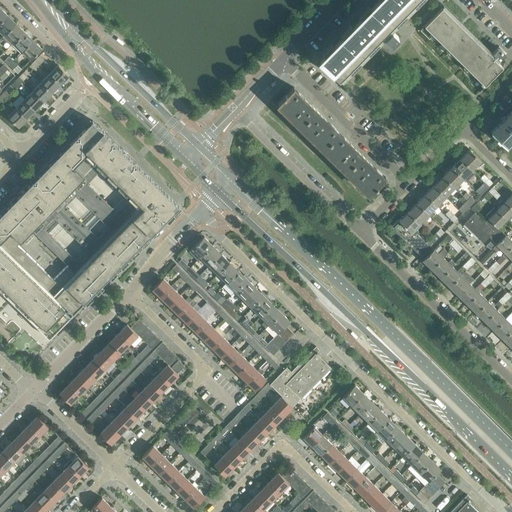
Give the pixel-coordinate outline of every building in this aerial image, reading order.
[(385,38),(392,45),(399,37),(392,30),(391,31),(389,28),(416,0),(378,0),(373,6),(369,2),(356,15),(360,19),(320,60),(339,79),(382,35),(385,37),(385,38)] [(420,30),(429,39),(434,33),(451,16),(442,7),(420,30)] [(0,32),(3,36),(16,23),(7,15),(0,21),(0,32)] [(460,24),(451,16),(434,33),(437,36),(436,37),(442,42),(460,24)] [(24,31),(16,23),(3,36),(12,44),(24,31)] [(468,33),(460,24),(442,42),(447,48),(448,47),(451,50),(468,33)] [(22,51),(33,40),(24,31),(12,44),(20,52),(22,51)] [(453,54),(459,59),(477,41),(468,33),(451,50),(454,52),(453,54)] [(42,48),(33,40),(22,51),(31,59),(42,48)] [(466,64),(468,67),(485,49),(477,41),(459,59),(464,65),(466,64)] [(490,54),(494,58),(502,66),(502,56),(506,53),(499,46),(490,54)] [(490,54),(485,49),(468,67),(471,69),(470,70),(476,76),(494,58),(490,54)] [(10,62),(11,63),(13,61),(8,56),(4,60),(8,64),(10,62)] [(502,66),(494,58),(476,76),(482,82),(483,81),(485,83),(484,84),(485,85),(503,67),(502,66)] [(37,62),(38,61),(36,59),(31,64),(35,68),(39,64),(37,62)] [(58,65),(49,73),(60,84),(69,75),(58,65)] [(23,72),(19,76),(21,78),(20,79),(22,81),(27,76),(23,72)] [(49,73),(41,82),(52,92),(60,84),(49,73)] [(44,101),(52,92),(41,82),(33,90),(44,101)] [(297,120),(302,125),(316,110),(293,88),(294,87),(285,96),(284,95),(283,97),(278,103),(279,103),(288,111),(287,112),(296,121),(297,120)] [(33,90),(24,99),(35,110),(44,101),(33,90)] [(24,99),(16,107),(27,118),(35,110),(24,99)] [(7,116),(18,127),(27,118),(16,107),(7,116)] [(507,145),(511,139),(511,109),(505,117),(505,116),(500,119),(501,121),(491,131),(496,136),(498,139),(499,138),(506,146),(507,145)] [(339,133),(316,110),(302,125),(307,130),(306,130),(315,139),(316,139),(325,147),(339,133)] [(7,207),(1,214),(0,214),(0,284),(40,323),(37,326),(49,337),(52,335),(55,332),(61,325),(77,309),(83,302),(87,298),(94,292),(95,291),(104,281),(109,276),(116,269),(119,265),(126,258),(130,255),(137,248),(140,244),(147,237),(151,233),(158,226),(167,217),(179,204),(136,163),(92,120),(70,143),(64,149),(60,153),(53,160),(49,164),(43,171),(39,175),(32,181),(28,186),(22,192),(18,196),(11,203),(8,206),(7,207)] [(342,165),(347,170),(361,155),(339,133),(325,147),(333,156),(333,157),(342,166),(342,165)] [(469,149),(461,158),(472,169),(481,160),(469,149)] [(377,186),(386,177),(385,177),(384,178),(361,155),(347,170),(352,174),(352,175),(361,184),(361,183),(370,192),(369,193),(370,193),(375,187),(376,188),(378,186),(377,186)] [(472,169),(461,158),(452,167),(463,178),(466,182),(475,173),(475,172),(472,169)] [(463,178),(452,167),(443,176),(454,187),(457,190),(461,186),(458,183),(463,178)] [(480,177),(484,182),(488,178),(483,174),(480,177)] [(454,187),(443,176),(434,185),(446,196),(445,196),(448,199),(452,195),(449,192),(454,187)] [(488,178),(484,182),(489,186),(492,182),(488,178)] [(483,184),(476,191),(480,195),(487,187),(483,184)] [(445,196),(446,196),(434,185),(426,194),(437,205),(440,208),(443,204),(440,201),(445,196)] [(462,195),(467,199),(471,195),(466,191),(462,195)] [(437,205),(426,194),(417,202),(428,214),(431,217),(434,213),(432,210),(437,205)] [(475,200),(471,195),(467,199),(458,208),(463,213),(475,200)] [(511,212),(511,207),(505,201),(502,198),(498,202),(501,205),(497,209),(506,219),(511,212)] [(417,202),(408,211),(420,223),(421,223),(420,222),(428,214),(417,202)] [(475,212),(480,207),(477,203),(471,208),(475,212)] [(485,215),(488,218),(497,227),(498,227),(506,219),(497,209),(494,207),(485,215)] [(449,209),(445,213),(449,217),(453,214),(449,209)] [(408,211),(400,220),(412,232),(420,223),(408,211)] [(498,227),(497,227),(488,218),(484,222),(475,212),(464,223),(483,242),(489,236),(496,243),(505,234),(498,227)] [(457,218),(453,214),(449,217),(454,222),(457,218)] [(391,227),(420,256),(430,246),(426,242),(418,235),(416,237),(412,232),(400,220),(398,219),(391,227)] [(440,228),(435,233),(439,237),(444,232),(440,228)] [(435,233),(433,235),(431,237),(434,241),(439,237),(435,233)] [(444,238),(453,247),(457,243),(448,234),(444,238)] [(511,240),(505,234),(496,243),(492,248),(495,251),(500,247),(505,252),(511,244),(511,240)] [(197,260),(201,257),(212,245),(204,237),(204,236),(203,236),(189,251),(197,260)] [(431,237),(426,242),(430,246),(434,241),(431,237)] [(457,243),(453,247),(458,252),(462,248),(457,243)] [(508,255),(511,259),(511,244),(505,252),(502,255),(506,258),(508,255)] [(221,253),(212,245),(201,257),(209,265),(221,253)] [(432,268),(443,257),(447,253),(443,249),(439,253),(434,248),(422,259),(432,268)] [(491,248),(479,261),(483,264),(495,252),(491,248)] [(209,265),(218,274),(229,262),(221,253),(209,265),(209,266),(209,265)] [(498,258),(496,256),(489,263),(492,265),(495,261),(498,258)] [(448,262),(443,257),(432,268),(440,277),(452,266),(454,263),(451,259),(448,262)] [(475,260),(471,257),(467,261),(470,265),(475,260)] [(181,259),(178,262),(184,267),(187,264),(181,259)] [(466,269),(470,265),(467,261),(462,266),(466,269)] [(226,282),(238,270),(229,262),(218,274),(226,282)] [(177,272),(180,269),(176,264),(172,268),(177,272)] [(457,271),(452,266),(440,277),(449,286),(461,274),(463,272),(459,268),(457,271)] [(190,267),(187,271),(191,275),(195,271),(191,267),(190,267)] [(226,282),(235,290),(246,278),(238,270),(226,282)] [(469,283),(461,274),(449,286),(458,295),(469,283)] [(493,278),(489,274),(485,279),(489,282),(493,278)] [(204,281),(199,276),(195,279),(201,284),(204,281)] [(161,297),(171,286),(163,278),(163,277),(152,289),(161,297)] [(255,286),(255,287),(246,278),(235,290),(243,299),(255,287),(255,286)] [(484,287),(489,282),(485,279),(480,283),(484,287)] [(465,302),(467,303),(478,292),(481,289),(477,285),(474,288),(469,283),(458,295),(465,302)] [(180,295),(171,286),(161,297),(169,305),(180,295)] [(207,291),(213,296),(215,292),(210,287),(207,291)] [(244,299),(252,307),(264,295),(255,287),(243,299),(244,299)] [(218,301),(221,298),(215,292),(213,296),(218,301)] [(487,301),(478,292),(467,303),(476,312),(487,301)] [(202,297),(207,302),(210,298),(206,293),(202,297)] [(169,305),(178,314),(188,303),(180,295),(169,305)] [(260,315),(260,316),(272,304),(274,302),(268,297),(267,298),(264,295),(252,307),(260,315)] [(210,298),(207,302),(211,306),(215,302),(210,298)] [(226,299),(221,304),(230,313),(233,310),(228,304),(230,302),(226,299)] [(485,321),(496,309),(487,301),(476,312),(485,321)] [(188,303),(178,314),(186,322),(197,311),(188,303)] [(265,328),(269,324),(281,312),(272,304),(273,304),(272,304),(260,316),(261,316),(265,320),(261,324),(265,328)] [(505,318),(496,309),(485,321),(494,329),(505,318)] [(223,310),(219,314),(224,318),(227,315),(223,310)] [(235,318),(238,315),(233,310),(230,313),(235,318)] [(186,322),(195,331),(205,320),(197,311),(186,322)] [(277,332),(278,333),(281,329),(285,325),(290,321),(289,320),(281,312),(269,324),(277,332)] [(232,319),(227,315),(224,318),(228,323),(232,319)] [(139,318),(130,327),(134,331),(143,323),(139,318)] [(503,338),(511,328),(511,324),(505,318),(494,329),(503,338)] [(205,320),(195,331),(204,339),(214,328),(205,320)] [(242,324),(247,329),(250,326),(245,321),(242,324)] [(143,323),(134,331),(138,335),(139,335),(147,327),(143,323)] [(134,331),(130,327),(127,324),(126,324),(127,324),(118,333),(129,343),(137,335),(138,335),(134,331)] [(294,334),(285,325),(281,329),(290,338),(294,334)] [(252,335),(255,331),(250,326),(247,329),(252,335)] [(139,335),(143,340),(151,331),(147,327),(139,335)] [(240,327),(236,331),(241,335),(245,331),(240,327)] [(204,339),(212,347),(223,337),(214,328),(204,339)] [(511,328),(503,338),(511,347),(511,346),(511,328)] [(290,338),(281,329),(278,333),(277,334),(285,342),(290,338)] [(156,335),(151,331),(143,340),(147,344),(156,335)] [(249,336),(245,331),(241,335),(245,339),(249,336)] [(121,352),(129,343),(118,333),(110,341),(121,352)] [(277,334),(273,338),(281,346),(285,342),(277,334)] [(160,339),(156,335),(147,344),(148,344),(152,348),(160,339)] [(223,337),(212,347),(221,356),(231,345),(223,337)] [(259,341),(264,346),(267,343),(262,338),(259,341)] [(277,350),(281,346),(273,338),(268,342),(277,350)] [(110,341),(102,350),(112,360),(121,352),(110,341)] [(158,354),(166,346),(162,342),(154,350),(158,354)] [(268,342),(267,343),(264,346),(273,355),(277,350),(268,342)] [(143,349),(147,353),(152,348),(148,344),(143,349)] [(254,348),(258,352),(262,348),(257,344),(254,348)] [(221,356),(229,364),(240,353),(231,345),(221,356)] [(166,346),(158,354),(162,359),(171,350),(166,346)] [(291,371),(286,367),(270,384),(272,386),(281,395),(292,406),(331,367),(317,354),(318,353),(317,352),(319,349),(316,346),(291,371)] [(262,348),(258,352),(262,356),(266,353),(262,348)] [(112,360),(102,350),(93,358),(104,369),(112,360)] [(149,355),(153,359),(158,354),(154,350),(149,355)] [(162,359),(166,363),(175,354),(171,350),(162,359)] [(229,364),(238,373),(248,362),(240,353),(229,364)] [(166,363),(167,364),(171,367),(179,358),(175,354),(166,363)] [(93,358),(85,367),(95,378),(104,369),(93,358)] [(179,358),(171,367),(167,364),(163,369),(161,367),(157,371),(159,373),(170,383),(178,375),(179,375),(177,373),(183,366),(184,366),(179,360),(180,359),(179,358)] [(275,369),(279,365),(274,361),(271,365),(275,369)] [(257,370),(248,362),(238,373),(246,381),(257,370)] [(137,368),(141,371),(145,367),(141,363),(137,368)] [(85,367),(76,376),(87,386),(95,378),(85,367)] [(136,376),(141,371),(137,368),(132,372),(136,376)] [(266,378),(265,378),(257,370),(246,381),(255,389),(255,390),(266,379),(266,378)] [(155,376),(151,381),(161,392),(170,383),(159,373),(157,371),(153,374),(155,376)] [(79,395),(87,386),(76,376),(68,384),(79,395)] [(113,387),(118,383),(114,379),(110,383),(113,387)] [(120,385),(124,389),(128,384),(124,380),(120,385)] [(151,381),(142,390),(153,400),(161,392),(151,381)] [(267,391),(272,386),(270,384),(268,382),(263,387),(267,391)] [(71,403),(70,403),(79,395),(68,384),(60,393),(60,392),(59,393),(70,404),(71,403)] [(343,397),(351,405),(363,393),(355,385),(354,384),(342,396),(343,397)] [(119,393),(124,389),(120,385),(116,389),(119,393)] [(153,400),(142,390),(134,398),(145,409),(153,400)] [(363,393),(351,405),(360,413),(372,401),(371,401),(363,393)] [(255,395),(251,400),(255,404),(259,399),(255,395)] [(292,407),(292,406),(281,395),(281,396),(273,405),(284,415),(292,407)] [(103,402),(107,406),(111,401),(107,398),(103,402)] [(134,398),(125,407),(127,408),(136,418),(145,409),(134,398)] [(247,404),(250,408),(255,404),(251,400),(247,404)] [(372,401),(360,413),(360,414),(360,413),(369,422),(380,410),(372,402),(372,401)] [(264,413),(275,424),(284,415),(273,405),(264,413)] [(136,418),(127,408),(125,407),(117,416),(128,426),(136,418)] [(338,412),(332,407),(329,410),(335,416),(338,412)] [(80,413),(84,417),(88,413),(85,409),(80,413)] [(377,430),(389,418),(380,410),(369,422),(377,430)] [(238,412),(234,417),(238,421),(242,416),(238,412)] [(328,420),(331,417),(327,412),(323,416),(328,420)] [(267,432),(275,424),(264,413),(256,422),(267,432)] [(94,418),(91,415),(86,419),(90,423),(94,418)] [(199,432),(198,433),(205,437),(214,423),(201,415),(193,428),(199,432)] [(37,416),(28,425),(39,435),(47,427),(48,427),(48,426),(37,416),(36,416),(37,416)] [(119,435),(128,426),(117,416),(109,424),(119,435)] [(230,421),(234,425),(238,421),(234,417),(230,421)] [(377,430),(386,438),(397,426),(389,418),(377,430)] [(346,427),(350,424),(344,419),(341,422),(346,427)] [(248,430),(258,441),(267,432),(256,422),(248,430)] [(111,443),(119,435),(109,424),(100,433),(100,432),(100,433),(111,444),(111,443)] [(355,429),(350,424),(346,427),(352,432),(355,429)] [(31,444),(39,435),(28,425),(20,433),(31,444)] [(336,429),(341,433),(344,429),(340,425),(336,429)] [(303,437),(312,445),(322,434),(314,426),(303,437)] [(394,447),(406,435),(406,434),(406,435),(397,426),(386,438),(394,447)] [(344,429),(341,433),(345,437),(349,433),(344,429)] [(250,449),(258,441),(248,430),(239,439),(250,449)] [(166,432),(162,435),(167,440),(170,436),(166,432)] [(312,445),(320,454),(331,443),(334,440),(325,432),(322,434),(312,445)] [(12,442),(22,452),(31,444),(20,433),(12,442)] [(217,442),(221,438),(217,434),(213,439),(217,442)] [(367,441),(361,435),(358,439),(364,444),(367,441)] [(394,447),(395,447),(403,455),(415,443),(406,435),(394,447)] [(62,440),(58,436),(53,441),(57,445),(62,440)] [(239,439),(231,447),(242,458),(250,449),(239,439)] [(372,446),(367,441),(364,444),(369,449),(372,446)] [(26,456),(22,452),(12,442),(3,450),(8,455),(14,461),(17,464),(26,456)] [(68,446),(64,442),(59,447),(63,451),(68,446)] [(353,446),(358,450),(361,446),(357,442),(353,446)] [(331,443),(320,454),(329,462),(340,451),(331,443)] [(411,463),(411,464),(423,452),(423,451),(415,443),(403,455),(411,463)] [(179,444),(175,448),(179,452),(183,448),(179,444)] [(142,456),(151,464),(161,454),(153,445),(142,456)] [(361,446),(358,450),(362,454),(366,450),(361,446)] [(208,451),(205,447),(200,451),(204,455),(208,451)] [(231,447),(222,456),(233,466),(242,458),(231,447)] [(14,461),(8,455),(3,450),(0,453),(0,463),(6,469),(14,461)] [(165,450),(161,454),(151,464),(159,473),(170,462),(165,457),(169,454),(165,450)] [(329,462),(338,470),(348,460),(340,451),(329,462)] [(381,461),(384,457),(378,452),(375,455),(381,461)] [(412,464),(420,472),(432,460),(423,452),(411,464),(412,464)] [(40,462),(45,457),(41,453),(36,458),(40,462)] [(47,460),(51,463),(55,459),(51,455),(47,460)] [(67,462),(69,465),(80,475),(88,467),(89,466),(78,455),(77,456),(73,461),(70,459),(67,462)] [(225,475),(233,466),(222,456),(214,464),(214,465),(225,475)] [(389,463),(384,457),(381,461),(386,466),(389,463)] [(370,462),(375,467),(379,463),(374,459),(370,462)] [(46,468),(51,463),(47,460),(43,464),(46,468)] [(348,460),(338,470),(346,479),(357,468),(348,460)] [(428,480),(429,481),(432,477),(436,473),(441,469),(432,460),(420,472),(428,480)] [(196,461),(192,465),(197,469),(200,465),(196,461)] [(71,484),(80,475),(69,465),(67,462),(63,466),(66,468),(61,473),(71,484)] [(178,470),(170,462),(159,473),(168,481),(178,470)] [(379,463),(375,467),(379,471),(383,467),(379,463)] [(205,469),(200,465),(197,469),(201,473),(205,469)] [(32,470),(28,466),(24,471),(28,474),(32,470)] [(281,475),(286,479),(294,471),(290,467),(281,475)] [(346,479),(355,487),(365,476),(357,468),(346,479)] [(398,477),(401,474),(396,469),(393,472),(398,477)] [(176,490),(187,479),(178,470),(168,481),(176,490)] [(24,479),(28,474),(24,471),(20,475),(24,479)] [(298,475),(294,471),(286,479),(289,483),(290,484),(298,475)] [(30,477),(34,481),(38,476),(34,472),(30,477)] [(289,483),(286,479),(281,475),(278,472),(277,472),(278,472),(269,481),(280,491),(288,483),(289,483)] [(71,484),(61,473),(52,482),(63,492),(71,484)] [(436,473),(432,477),(441,486),(445,482),(436,473)] [(406,480),(401,474),(398,477),(403,483),(406,480)] [(294,488),(303,479),(298,475),(290,484),(294,488)] [(388,479),(392,483),(396,480),(391,475),(388,479)] [(365,476),(355,487),(363,496),(374,485),(365,476)] [(30,485),(34,481),(30,477),(26,481),(30,485)] [(436,490),(441,486),(432,477),(429,481),(428,482),(436,490)] [(214,486),(218,482),(213,478),(209,481),(214,486)] [(176,490),(185,498),(196,487),(197,485),(194,482),(192,484),(187,479),(176,490)] [(294,488),(298,492),(307,483),(303,479),(294,488)] [(396,480),(392,483),(396,488),(400,484),(396,480)] [(261,489),(272,500),(280,491),(269,481),(261,489)] [(52,482),(44,490),(55,501),(63,492),(52,482)] [(428,482),(424,486),(432,494),(436,490),(428,482)] [(311,488),(307,483),(298,492),(299,493),(303,496),(311,488)] [(197,485),(196,487),(185,498),(193,506),(194,507),(205,496),(204,495),(204,496),(199,491),(202,489),(198,485),(197,485)] [(363,496),(372,504),(382,493),(374,485),(363,496)] [(413,486),(410,489),(415,495),(418,491),(413,486)] [(424,486),(420,490),(428,499),(432,494),(424,486)] [(11,492),(7,488),(3,492),(7,496),(11,492)] [(263,509),(272,500),(261,489),(253,498),(263,509)] [(13,494),(17,498),(21,493),(18,490),(13,494)] [(55,501),(44,490),(36,499),(46,509),(55,501)] [(309,502),(309,503),(318,494),(313,490),(305,498),(309,502)] [(424,503),(428,499),(420,490),(418,491),(415,495),(424,503)] [(405,496),(409,500),(413,496),(408,492),(405,496)] [(298,501),(303,496),(299,493),(294,497),(298,501)] [(382,493),(372,504),(380,511),(391,502),(382,493)] [(13,502),(17,498),(13,494),(9,498),(13,502)] [(322,498),(318,494),(309,503),(313,507),(322,498)] [(478,511),(469,502),(470,501),(469,500),(471,498),(467,494),(449,511),(478,511)] [(413,496),(409,500),(413,504),(417,501),(413,496)] [(104,511),(110,506),(102,498),(102,497),(91,508),(95,511),(104,511)] [(259,511),(263,509),(253,498),(244,507),(249,511),(259,511)] [(304,507),(309,502),(305,498),(300,503),(304,507)] [(318,511),(326,502),(322,498),(313,507),(318,511)] [(36,499),(27,507),(31,511),(43,511),(46,509),(36,499)] [(319,511),(318,511),(325,511),(330,507),(326,502),(318,511),(319,511)] [(380,511),(397,511),(399,510),(391,502),(380,511)]
